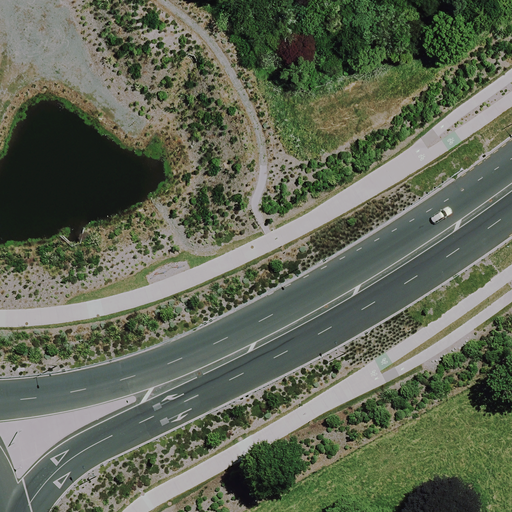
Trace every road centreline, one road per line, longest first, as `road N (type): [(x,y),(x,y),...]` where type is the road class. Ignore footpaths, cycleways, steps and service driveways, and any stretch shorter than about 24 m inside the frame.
road 1 (primary): [(203,371),(406,259),(511,186)]
road 2 (primary): [(203,371),(147,415),(84,448),(14,511)]
road 3 (primary): [(0,404),(136,374),(203,371)]
road 4 (track): [(133,126),(0,11)]
